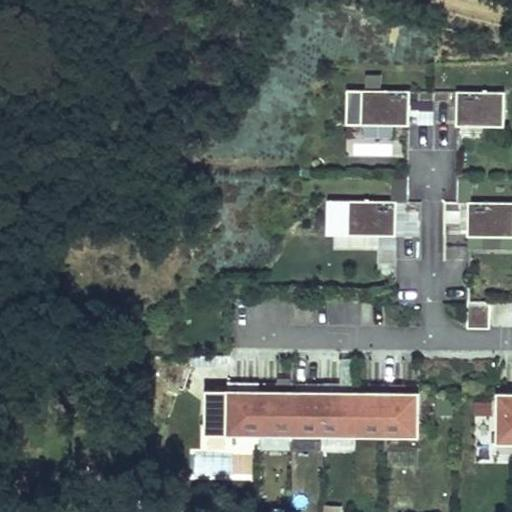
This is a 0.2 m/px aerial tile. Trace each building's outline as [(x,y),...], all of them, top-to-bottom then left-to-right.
[(408,93),(345,91),(345,125),(407,126),(408,93)] [(432,102),(432,93),(419,93),(419,101),(432,102)] [(445,102),(444,94),(432,93),(432,102),(445,102)] [(503,94),(456,93),(455,127),(503,128),(503,94)] [(394,235),(394,202),(332,201),(331,234),(394,235)] [(419,211),(419,202),(407,202),(406,211),(419,211)] [(454,211),(454,203),(442,202),(442,211),(454,211)] [(511,203),(467,203),(466,236),(511,237),(511,203)] [(489,329),(489,303),(468,302),(467,329),(489,329)] [(225,435),(226,391),(204,390),(203,435),(225,435)] [(259,391),(226,391),(225,435),(258,436),(259,391)] [(258,436),(290,436),(291,392),(259,391),(258,436)] [(321,437),(322,393),(291,392),(290,436),(321,437)] [(353,437),(353,393),(322,393),(321,437),(353,437)] [(385,393),(353,393),(353,437),(384,438),(385,393)] [(417,438),(418,394),(385,393),(384,438),(417,438)] [(511,444),(511,393),(498,393),(496,444),(511,444)] [(343,511),(344,503),(323,504),(323,511),(343,511)]
